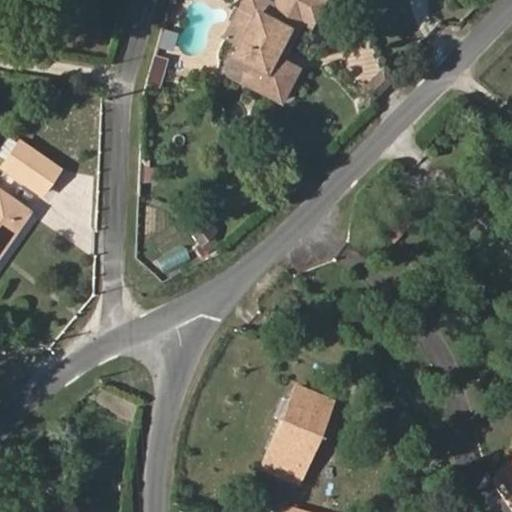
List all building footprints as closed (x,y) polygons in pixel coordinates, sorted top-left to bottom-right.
[(244,31),(231,55),(254,67),(246,83),(279,101),(296,68),(280,60),(300,20),(307,24),(320,0),(275,0),(272,5),(262,0),(242,0),(231,24),(244,31)] [(158,85),(167,58),(152,53),(143,81),(158,85)] [(368,103),(392,79),(381,69),(357,92),(368,103)] [(56,169),(18,142),(1,166),(39,193),(56,169)] [(0,249),(27,211),(0,192),(0,249)] [(408,225),(390,207),(374,224),(392,242),(408,225)] [(218,231),(206,216),(188,230),(199,245),(218,231)] [(296,480),(329,401),(295,386),(261,466),(296,480)] [(500,477),(511,469),(511,459),(495,471),(500,477)] [(511,469),(500,477),(511,495),(511,469)] [(388,511),(404,511),(410,502),(397,495),(388,511)]
